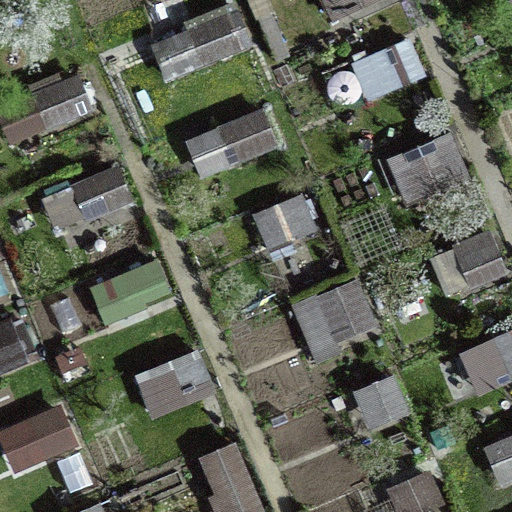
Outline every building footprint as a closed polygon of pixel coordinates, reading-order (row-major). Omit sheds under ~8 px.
[(273,0),(249,0),(257,15),(276,6),(273,0)] [(371,0),(317,0),(324,14),(329,11),(332,18),(371,0)] [(511,0),(503,0),(511,19),(511,0)] [(252,42),(237,4),(151,38),(166,76),(252,42)] [(351,58),(367,97),(427,71),(410,33),(368,51),(366,46),(351,52),(353,57),(351,58)] [(94,107),(78,68),(62,74),(59,68),(28,81),(32,91),(0,103),(0,116),(10,141),(94,107)] [(280,141),(263,102),(185,136),(203,175),(280,141)] [(472,174),(451,126),(386,154),(407,202),(472,174)] [(118,159),(69,179),(67,175),(43,185),(45,192),(41,193),(54,225),(81,214),(83,218),(134,197),(118,159)] [(305,197),(302,189),(252,210),(272,258),(297,247),(293,238),(317,228),(312,214),(316,213),(309,195),(305,197)] [(470,281),(471,283),(509,266),(490,223),(451,240),(453,244),(429,254),(446,292),(470,281)] [(151,314),(145,299),(169,289),(156,255),(111,272),(117,289),(107,293),(120,326),(151,314)] [(381,332),(358,275),(318,291),(317,289),(291,300),(316,360),(333,353),(332,349),(341,346),(342,348),(381,332)] [(0,370),(40,354),(21,309),(0,318),(0,370)] [(511,374),(511,324),(459,348),(461,352),(445,359),(460,394),(477,387),(478,390),(511,374)] [(217,387),(199,347),(136,375),(154,415),(217,387)] [(411,408),(394,368),(352,386),(369,426),(411,408)] [(81,442),(63,400),(0,426),(0,435),(15,470),(81,442)] [(511,429),(482,443),(501,486),(511,481),(511,429)] [(216,511),(259,511),(266,510),(237,437),(197,453),(209,484),(211,484),(214,491),(208,493),(216,511)] [(418,511),(446,500),(431,465),(387,484),(398,511),(418,511)] [(65,511),(106,511),(100,497),(65,511)]
